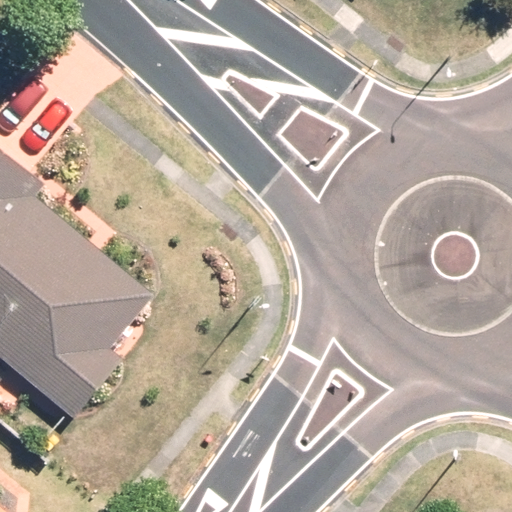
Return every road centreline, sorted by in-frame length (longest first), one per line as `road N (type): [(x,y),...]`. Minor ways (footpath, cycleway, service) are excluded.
road 1 (residential): [(154,20),(367,93),(442,128)]
road 2 (residential): [(330,243),(154,20)]
road 3 (residential): [(271,471),(333,288)]
road 4 (residential): [(418,377),(271,471)]
road 5 (residential): [(330,243),(342,199),(362,169),(397,141),(442,128)]
road 6 (residential): [(418,377),(373,351),(333,288)]
